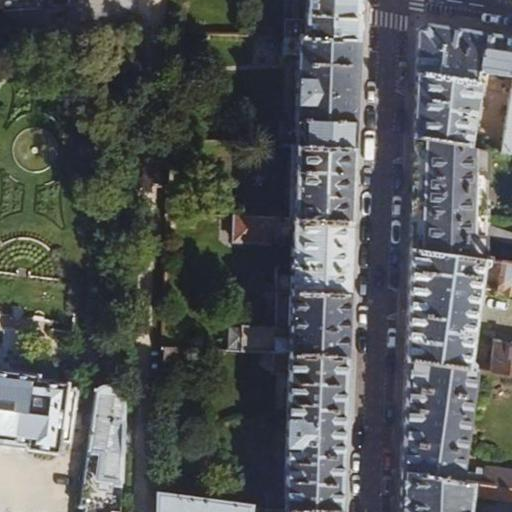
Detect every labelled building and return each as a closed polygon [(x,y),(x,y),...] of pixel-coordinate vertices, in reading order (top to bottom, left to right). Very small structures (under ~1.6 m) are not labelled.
[(284,36),(359,40),(359,38),(361,38),(362,12),(360,11),(360,0),(306,0),(306,10),(304,10),(304,20),(285,19),(284,36)] [(419,31),(414,138),(467,146),(480,81),(476,81),(478,71),(511,76),(511,86),(499,151),(511,152),(511,39),(425,26),(419,31)] [(298,145),(355,148),(359,40),(284,36),(284,53),(297,54),(295,128),(282,127),(281,144),(298,145)] [(184,139),(169,138),(168,151),(177,151),(183,146),(184,139)] [(414,138),(410,247),(482,258),(485,149),(467,146),(414,138)] [(295,218),(353,221),(355,148),(298,145),(295,218)] [(167,199),(167,211),(181,212),(181,204),(175,199),(167,199)] [(282,217),(238,215),(236,240),(280,243),(282,217)] [(292,293),(350,296),(353,221),(295,218),(292,293)] [(482,258),(410,247),(406,359),(476,369),(511,374),(511,344),(494,342),(490,365),(468,361),(482,264),(486,265),(489,263),(489,259),(482,258)] [(511,293),(511,262),(504,262),(500,291),(511,293)] [(290,352),(348,355),(350,296),(292,293),(291,326),(244,323),(242,350),(290,352)] [(163,346),(163,363),(173,364),(182,357),(183,347),(163,346)] [(287,508),(343,511),(345,457),(346,457),(348,413),(346,412),(348,355),(290,352),(288,425),(286,494),(267,493),(266,507),(287,508)] [(476,369),(406,359),(402,471),(459,479),(476,369)] [(0,438),(29,443),(28,445),(31,448),(56,451),(59,449),(60,440),(68,442),(72,439),(78,391),(77,388),(68,387),(68,382),(37,378),(39,367),(0,361),(0,438)] [(85,511),(120,511),(121,508),(124,395),(95,391),(81,506),(86,507),(85,511)] [(482,482),(511,486),(511,471),(478,466),(476,476),(468,475),(468,480),(473,481),(482,482)] [(459,479),(402,471),(400,511),(511,511),(511,486),(482,482),(480,496),(511,500),(511,511),(468,511),(473,481),(468,480),(459,479)] [(159,493),(158,511),(257,511),(258,507),(159,493)]
